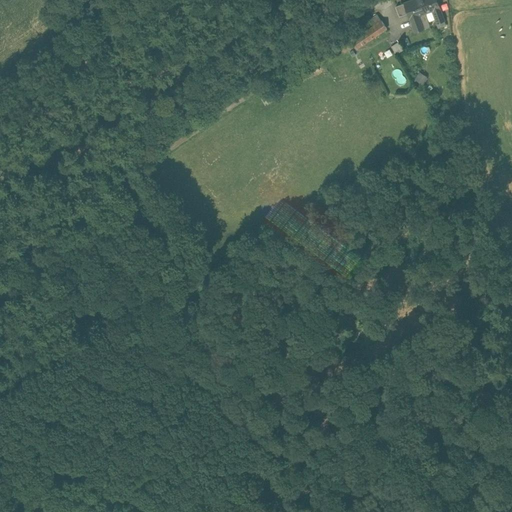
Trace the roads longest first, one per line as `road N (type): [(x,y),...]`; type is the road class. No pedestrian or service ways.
road 1 (track): [(374,6),(0,257)]
road 2 (track): [(190,511),(511,291)]
road 3 (track): [(511,505),(503,511),(408,499),(284,448)]
